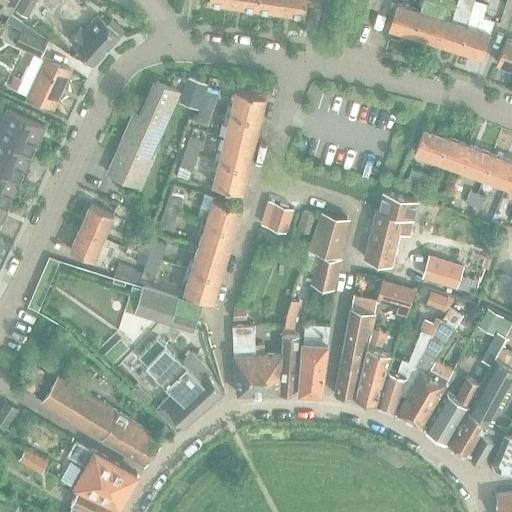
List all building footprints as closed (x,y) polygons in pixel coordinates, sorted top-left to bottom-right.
[(0,0),(0,6),(11,13),(18,0),(0,0)] [(20,0),(15,9),(27,16),(36,0),(20,0)] [(272,0),(272,8),(299,11),(300,0),(272,0)] [(300,0),(299,11),(327,15),(328,0),(300,0)] [(459,49),(473,0),(457,0),(451,19),(443,17),(435,42),(459,49)] [(473,0),(459,49),(482,56),(493,20),(483,17),(487,4),(473,0)] [(435,42),(443,17),(445,8),(423,2),(420,10),(413,35),(435,42)] [(413,35),(420,10),(397,3),(389,28),(413,35)] [(112,17),(107,22),(98,13),(84,28),(81,25),(71,37),(78,43),(77,45),(94,61),(124,29),(112,17)] [(16,43),(41,54),(47,40),(23,28),(16,43)] [(511,67),(511,38),(507,37),(497,61),(511,67)] [(28,94),(53,105),(70,67),(45,55),(28,94)] [(189,78),(184,93),(200,99),(205,83),(189,78)] [(123,141),(109,173),(136,185),(150,153),(164,122),(178,89),(157,80),(143,112),(139,120),(133,118),(123,141)] [(238,93),(229,130),(257,137),(265,100),(238,93)] [(0,138),(32,153),(44,126),(8,109),(0,126),(0,138)] [(200,114),(197,122),(208,126),(211,118),(200,114)] [(197,122),(194,129),(206,133),(208,126),(197,122)] [(438,160),(447,136),(424,127),(415,151),(438,160)] [(229,130),(220,168),(248,174),(257,137),(229,130)] [(461,169),(470,144),(447,136),(438,160),(461,169)] [(0,170),(20,179),(32,153),(0,138),(0,170)] [(483,177),(492,153),(470,144),(461,169),(483,177)] [(506,185),(511,168),(511,160),(492,153),(483,177),(506,185)] [(427,191),(433,175),(412,167),(406,183),(427,191)] [(0,201),(8,205),(20,179),(0,170),(0,201)] [(433,175),(427,191),(428,188),(435,191),(440,178),(433,175)] [(207,182),(199,209),(236,220),(244,193),(207,182)] [(473,205),(478,192),(470,189),(465,202),(473,205)] [(398,232),(409,234),(417,201),(383,191),(378,209),(376,209),(364,257),(391,265),(398,232)] [(171,192),(168,200),(180,204),(183,196),(171,192)] [(478,192),(473,205),(480,208),(485,195),(478,192)] [(81,196),(70,221),(105,237),(116,211),(81,196)] [(269,199),(261,222),(268,224),(285,230),(292,207),(276,201),(269,199)] [(199,209),(191,235),(228,246),(236,220),(199,209)] [(302,209),(297,229),(310,233),(315,213),(302,209)] [(310,249),(316,250),(341,258),(348,227),(348,217),(324,210),(310,249)] [(155,216),(153,224),(164,228),(167,220),(155,216)] [(70,221),(58,247),(94,263),(105,237),(70,221)] [(153,224),(150,231),(162,235),(164,228),(153,224)] [(496,271),(511,277),(511,234),(511,235),(496,271)] [(191,235),(183,261),(220,272),(228,246),(191,235)] [(138,238),(133,249),(141,252),(146,241),(138,238)] [(133,249),(128,259),(137,262),(141,252),(133,249)] [(335,287),(341,258),(316,250),(314,259),(318,260),(314,282),(335,287)] [(150,251),(147,259),(159,263),(161,255),(150,251)] [(49,255),(27,306),(37,310),(59,259),(49,255)] [(423,279),(474,293),(477,279),(458,274),(459,268),(428,260),(423,279)] [(183,261),(175,288),(212,299),(220,272),(183,261)] [(378,298),(378,300),(400,306),(397,314),(405,317),(414,288),(383,279),(378,298)] [(134,283),(126,308),(134,310),(136,304),(146,308),(144,313),(185,326),(194,329),(197,319),(201,304),(178,297),(142,286),(134,283)] [(388,368),(377,401),(396,409),(402,394),(407,396),(423,370),(416,366),(449,304),(446,302),(449,295),(431,289),(426,302),(442,308),(439,315),(436,314),(433,321),(426,318),(421,331),(409,361),(404,359),(398,372),(388,368)] [(368,345),(372,328),(378,300),(378,298),(354,293),(336,393),(356,397),(368,345)] [(282,353),(280,392),(296,391),(301,334),(294,333),(296,316),(300,299),(292,298),(287,314),(285,325),(284,325),(282,353)] [(423,370),(407,396),(398,411),(423,424),(447,383),(445,382),(453,367),(436,358),(445,342),(463,313),(449,304),(416,366),(423,370)] [(235,307),(235,317),(248,317),(247,307),(235,307)] [(489,308),(480,324),(493,331),(496,327),(506,332),(511,321),(489,308)] [(280,392),(282,353),(265,353),(265,343),(256,343),(255,324),(234,325),(237,393),(280,392)] [(300,391),(322,392),(331,324),(306,324),(305,342),(304,342),(300,391)] [(7,335),(24,340),(27,331),(10,325),(7,335)] [(368,345),(356,397),(377,401),(388,368),(393,353),(382,349),(383,343),(386,332),(380,330),(372,328),(368,345)] [(491,364),(501,346),(506,337),(498,332),(482,360),(491,364)] [(165,343),(147,363),(157,373),(156,373),(167,383),(174,389),(168,395),(157,407),(159,409),(177,429),(183,423),(184,423),(223,388),(210,373),(212,371),(192,350),(183,360),(176,352),(175,353),(165,343)] [(491,364),(480,383),(448,440),(481,462),(493,440),(481,434),(487,424),(490,426),(511,384),(511,352),(501,346),(491,364)] [(42,399),(145,463),(163,439),(59,373),(42,399)] [(448,440),(480,383),(467,375),(455,396),(446,391),(424,427),(448,440)] [(0,407),(0,425),(6,429),(19,408),(6,400),(0,407)] [(511,433),(506,434),(493,462),(497,468),(511,467),(511,433)] [(76,483),(81,486),(118,506),(137,473),(77,438),(68,452),(87,463),(76,483)] [(18,459),(41,473),(49,460),(26,447),(18,459)] [(115,511),(118,506),(81,486),(72,503),(83,509),(81,511),(115,511)] [(498,511),(511,511),(511,490),(497,493),(498,511)]
